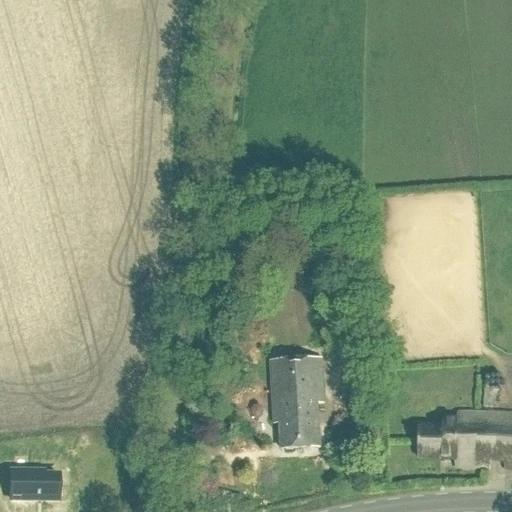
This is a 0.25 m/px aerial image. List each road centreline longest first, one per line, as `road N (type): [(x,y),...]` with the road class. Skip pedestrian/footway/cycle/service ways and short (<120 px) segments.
road 1 (unclassified): [(144,511),(190,317),(226,0)]
road 2 (secondary): [(384,511),(511,504)]
